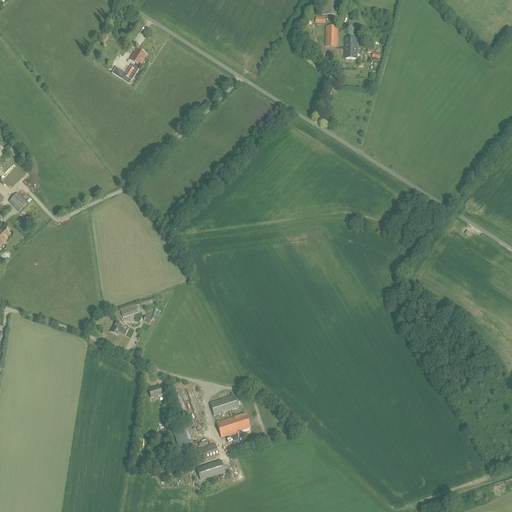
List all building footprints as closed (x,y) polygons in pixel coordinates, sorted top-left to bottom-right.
[(325,0),(325,15),(337,16),(337,1),(325,0)] [(338,27),(326,27),(326,47),(338,47),(338,27)] [(345,39),(345,49),(357,49),(357,39),(345,39)] [(130,60),(136,64),(135,66),(132,64),(130,67),(129,67),(125,73),(124,72),(119,69),(118,69),(116,67),(112,74),(129,85),(131,81),(140,67),(139,66),(146,55),(137,49),(130,60)] [(357,59),(357,49),(345,49),(345,59),(357,59)] [(27,185),(33,180),(30,176),(24,181),(27,185)] [(18,194),(9,202),(19,212),(27,203),(18,194)] [(10,234),(3,228),(0,231),(0,246),(3,243),(2,242),(10,234)] [(6,258),(7,258),(9,259),(10,257),(10,256),(10,255),(10,254),(10,253),(9,252),(9,251),(8,250),(7,250),(6,251),(5,251),(5,250),(4,250),(2,251),(1,251),(1,252),(0,253),(0,256),(0,257),(1,258),(2,259),(3,259),(4,259),(6,259),(6,258)] [(138,312),(135,304),(120,309),(123,317),(138,312)] [(128,329),(127,328),(120,325),(121,324),(115,321),(110,332),(116,335),(118,331),(124,335),(128,329)] [(151,398),(162,394),(159,387),(149,390),(151,398)] [(235,396),(221,401),(210,404),(214,416),(238,408),(235,396)] [(235,410),(229,412),(229,411),(222,414),(223,419),(227,417),(226,415),(232,414),(232,415),(237,414),(235,410)] [(234,418),(217,423),(221,438),(222,438),(250,429),(245,414),(234,418)] [(237,436),(232,438),(234,447),(240,445),(237,436)] [(219,455),(215,444),(198,450),(201,461),(219,455)] [(201,481),(225,473),(221,461),(197,469),(201,481)]
